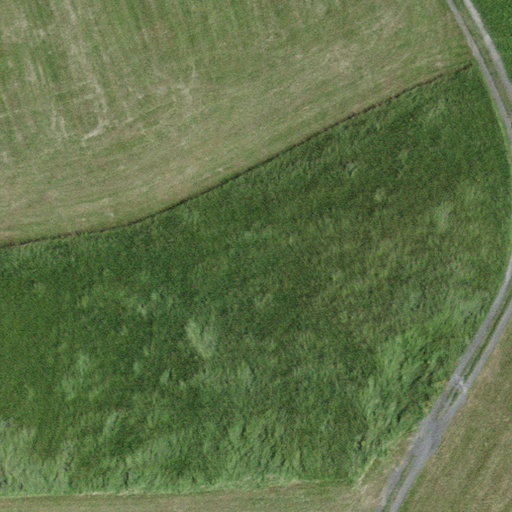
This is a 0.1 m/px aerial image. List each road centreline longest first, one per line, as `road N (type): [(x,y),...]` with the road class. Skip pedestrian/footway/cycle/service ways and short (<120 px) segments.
road 1 (track): [(393,511),(511,290)]
road 2 (track): [(511,129),(460,0)]
